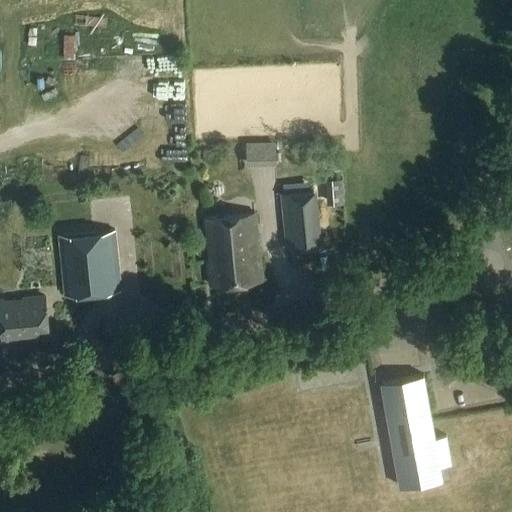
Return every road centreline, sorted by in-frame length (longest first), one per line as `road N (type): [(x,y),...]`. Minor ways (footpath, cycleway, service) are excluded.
road 1 (tertiary): [(0,385),(420,281),(487,275)]
road 2 (tertiary): [(487,275),(486,213),(511,152)]
